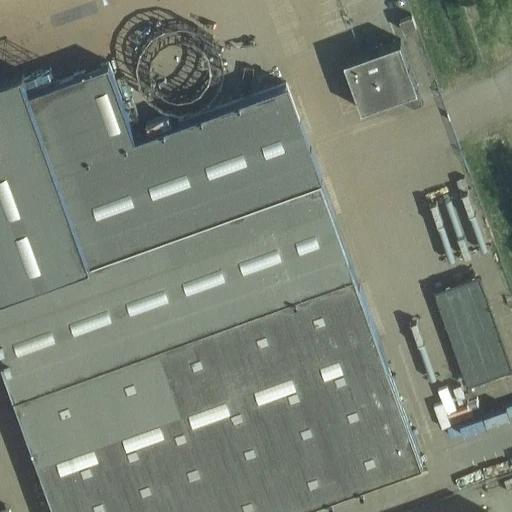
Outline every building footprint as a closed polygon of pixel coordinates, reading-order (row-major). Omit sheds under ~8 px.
[(336,10),(343,24),(358,16),(351,2),(336,10)] [(403,30),(416,25),(411,14),(399,19),(403,30)] [(422,101),(400,39),(344,59),(361,108),(395,96),(413,104),(422,101)] [(23,72),(0,79),(0,354),(7,375),(14,393),(56,511),(280,511),(422,461),(354,271),(286,82),(131,137),(104,62),(29,89),(23,72)] [(495,333),(459,342),(467,377),(466,377),(470,394),(507,386),(495,333)]
